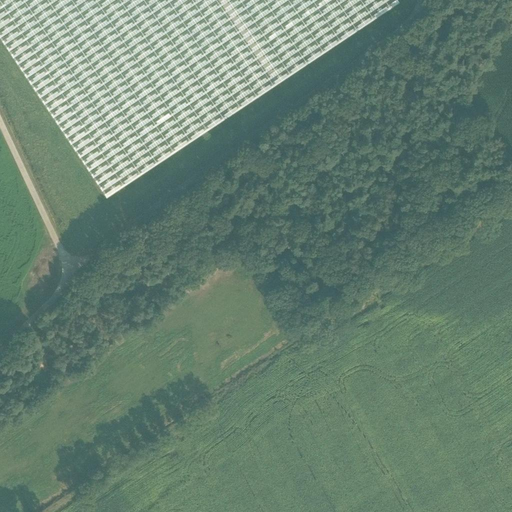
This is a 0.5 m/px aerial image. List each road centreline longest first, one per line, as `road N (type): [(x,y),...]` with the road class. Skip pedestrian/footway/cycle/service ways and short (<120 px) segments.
road 1 (unclassified): [(83,271),(151,204),(415,0)]
road 2 (unclassified): [(0,111),(83,271)]
